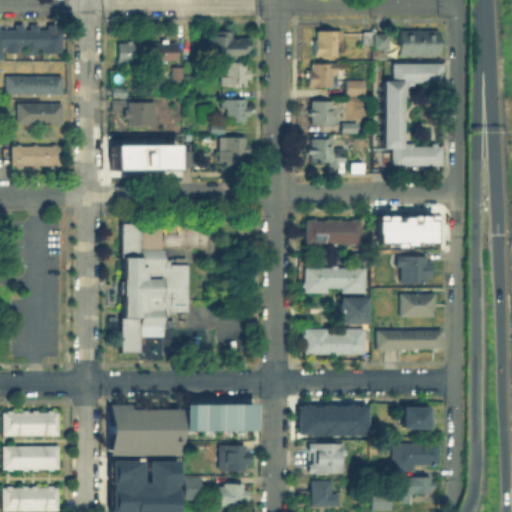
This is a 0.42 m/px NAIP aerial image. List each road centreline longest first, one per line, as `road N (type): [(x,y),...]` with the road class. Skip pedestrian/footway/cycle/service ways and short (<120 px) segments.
road 1 (motorway): [(482,0),(507,511)]
road 2 (primary): [(481,0),(466,511)]
road 3 (residential): [(88,0),(84,511)]
road 4 (residential): [(274,511),(277,0)]
road 5 (residential): [(454,0),(0,4)]
road 6 (residential): [(454,379),(0,382)]
road 7 (residential): [(452,190),(0,193)]
road 8 (residential): [(454,0),(454,379)]
